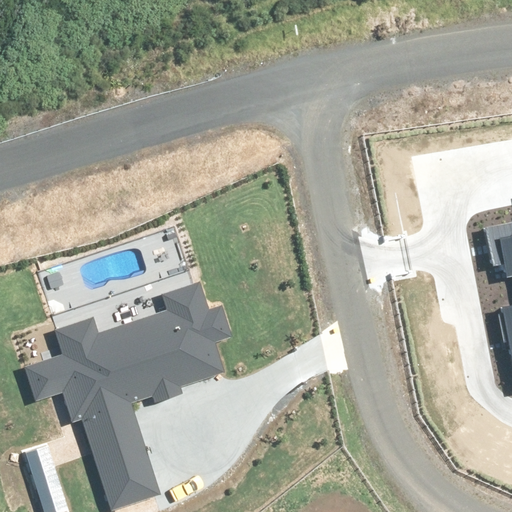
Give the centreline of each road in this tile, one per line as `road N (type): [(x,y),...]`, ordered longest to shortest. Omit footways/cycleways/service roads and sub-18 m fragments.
road 1 (residential): [(321,88),(397,454),(442,508),(455,511)]
road 2 (residential): [(321,88),(0,169)]
road 3 (residential): [(511,54),(321,88)]
